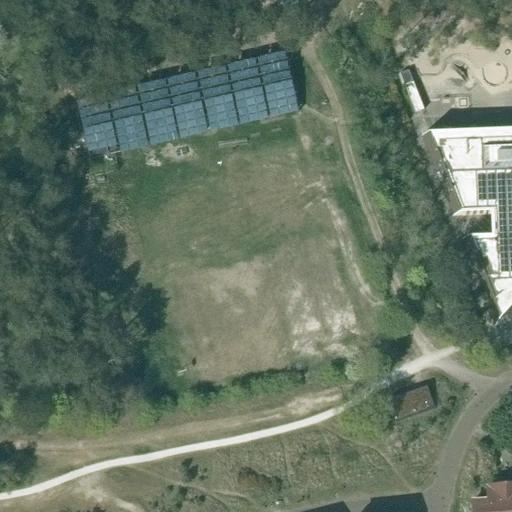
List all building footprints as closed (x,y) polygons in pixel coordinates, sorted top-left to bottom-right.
[(417,35),(443,25),(439,13),(412,24),(417,35)] [(387,48),(397,75),(409,70),(398,43),(387,48)] [(104,86),(135,79),(132,65),(101,72),(104,86)] [(296,110),(287,70),(200,90),(199,86),(182,90),(183,94),(149,102),(148,99),(140,101),(141,104),(78,119),(88,159),(114,153),(111,142),(276,103),(279,114),(296,110)] [(410,74),(400,78),(415,117),(425,113),(410,74)] [(511,137),(424,141),(422,136),(420,136),(451,217),(489,216),(490,239),(461,240),(494,327),(495,326),(488,309),(511,289),(511,137)] [(413,392),(385,402),(393,423),(433,408),(425,388),(424,388),(413,392)] [(471,511),(511,511),(511,487),(488,489),(482,503),(471,503),(471,511)]
